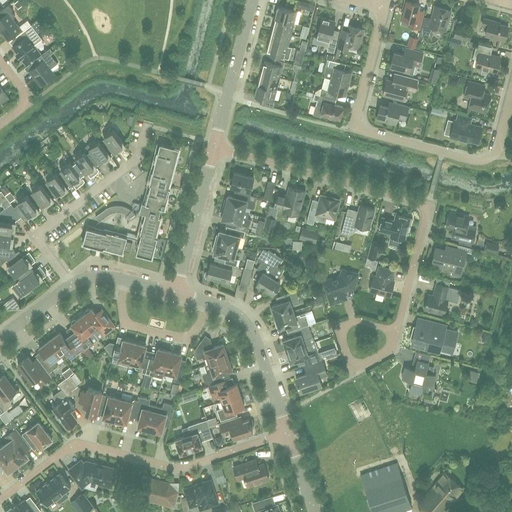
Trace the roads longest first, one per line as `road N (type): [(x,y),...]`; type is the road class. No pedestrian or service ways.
road 1 (residential): [(396,330),(428,205),(214,150)]
road 2 (residential): [(0,500),(75,444),(175,468),(288,434)]
road 3 (residential): [(490,161),(356,128),(381,14)]
road 4 (residential): [(72,284),(35,237),(138,156),(148,126)]
road 5 (residential): [(288,434),(252,331),(239,315),(205,304)]
road 6 (residential): [(214,150),(256,0)]
road 7 (residential): [(175,296),(214,150)]
road 8 (residential): [(205,304),(190,336),(181,338),(125,319),(127,283)]
